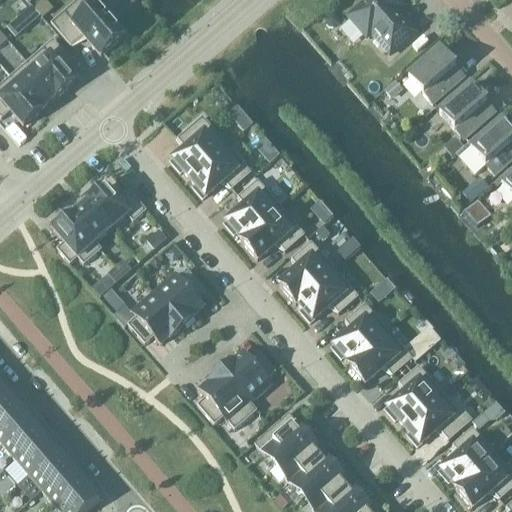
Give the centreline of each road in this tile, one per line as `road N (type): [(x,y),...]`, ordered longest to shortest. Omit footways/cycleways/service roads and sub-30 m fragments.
road 1 (residential): [(440,511),(107,126)]
road 2 (residential): [(0,359),(128,511)]
road 3 (residential): [(107,126),(255,0)]
